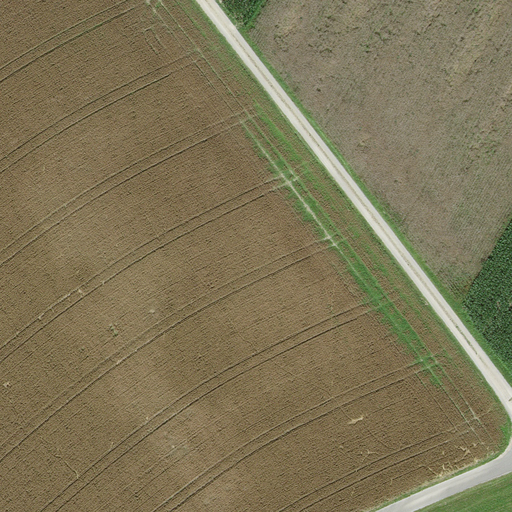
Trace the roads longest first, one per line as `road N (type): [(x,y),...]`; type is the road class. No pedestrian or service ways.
road 1 (track): [(511,414),(203,0)]
road 2 (unclassified): [(399,511),(511,461)]
